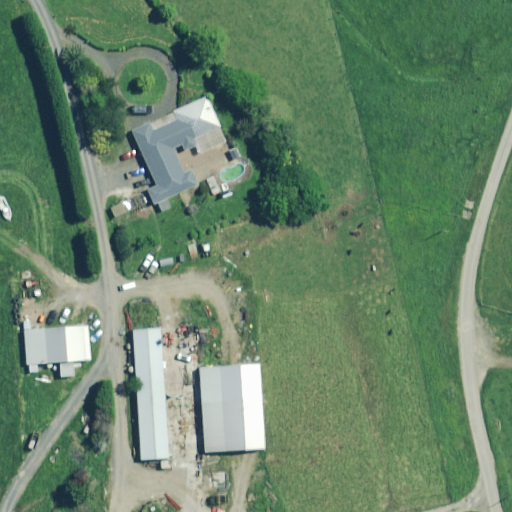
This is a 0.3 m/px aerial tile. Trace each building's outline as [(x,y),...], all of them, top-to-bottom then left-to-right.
[(146,189),(153,205),(157,204),(160,212),(171,207),(167,199),(190,189),(172,149),(181,145),(184,152),(195,147),(199,154),(226,142),(205,98),(171,113),(173,118),(156,127),(153,121),(131,131),(155,185),(146,189)] [(28,242),(24,225),(14,227),(17,244),(28,242)] [(53,241),(43,227),(36,232),(45,246),(53,241)] [(90,361),(88,327),(25,330),(27,373),(37,372),(36,364),(59,363),(60,378),(73,377),(72,362),(90,361)] [(169,458),(160,329),(133,331),(141,460),(169,458)] [(202,368),(204,462),(215,461),(215,452),(263,451),(261,366),(202,368)]
